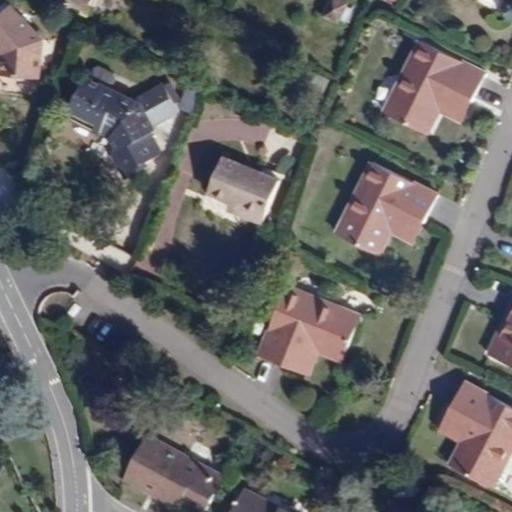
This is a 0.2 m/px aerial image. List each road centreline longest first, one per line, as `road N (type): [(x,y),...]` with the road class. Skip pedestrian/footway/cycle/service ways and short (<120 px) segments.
road 1 (residential): [(5,298),(38,275),(88,277),(310,437),(341,447),(376,444),(401,421),(511,136)]
road 2 (residential): [(5,298),(54,396),(79,511)]
